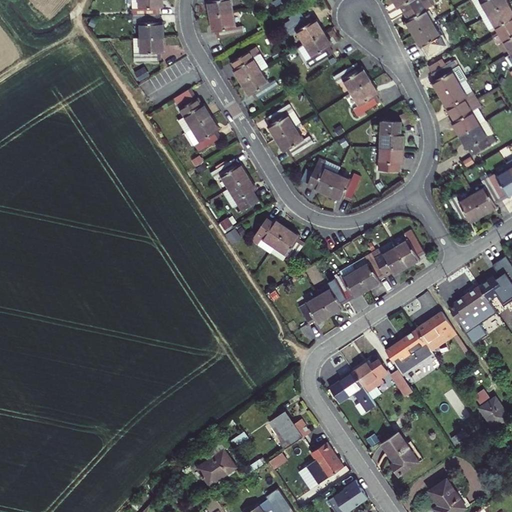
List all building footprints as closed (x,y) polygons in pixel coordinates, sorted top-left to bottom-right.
[(132,0),(133,16),(160,15),(159,7),(163,7),(162,0),(132,0)] [(208,0),(211,16),(234,12),(232,0),(211,0),(208,0)] [(401,7),(405,13),(428,0),(427,0),(393,0),(398,9),(401,7)] [(428,0),(405,13),(408,19),(405,20),(413,34),(434,23),(426,9),(431,6),(428,0)] [(471,0),(483,19),(509,4),(506,0),(471,0)] [(499,35),(511,28),(511,9),(509,4),(483,19),(490,31),(495,28),(499,35)] [(296,31),(304,45),(325,32),(316,19),(313,21),(310,14),(304,18),(300,11),(289,17),(291,20),(293,24),(286,28),(291,34),(296,31)] [(234,12),(211,16),(214,31),(217,31),(218,38),(243,33),(242,26),(237,27),(234,12)] [(160,22),(160,15),(133,16),(133,23),(140,23),(140,38),(164,38),(164,22),(160,22)] [(434,23),(413,34),(421,47),(423,46),(427,52),(445,42),(434,23)] [(510,55),(511,53),(511,28),(499,35),(494,39),(497,44),(503,42),(510,55)] [(332,45),(325,32),(304,45),(298,48),(310,67),(333,53),(330,47),(332,45)] [(140,38),(134,39),(135,61),(161,60),(161,53),(164,52),(164,38),(140,38)] [(233,70),(241,83),(262,70),(268,67),(260,53),(258,54),(255,48),(232,62),(236,68),(233,70)] [(427,64),(433,73),(447,65),(442,55),(427,64)] [(440,95),(460,84),(466,80),(455,61),(447,65),(433,73),(432,74),(435,80),(433,82),(440,95)] [(342,81),(350,94),(371,81),(362,68),(360,70),(356,64),(333,77),(337,84),(342,81)] [(262,70),(241,83),(249,96),(252,94),(256,101),(278,87),(274,80),(269,84),(262,70)] [(451,115),(475,101),(478,100),(466,80),(460,84),(440,95),(451,115)] [(371,81),(350,94),(358,107),(353,109),(357,116),(379,102),(376,96),(378,94),(371,81)] [(202,106),(191,89),(174,99),(185,117),(179,122),(186,133),(187,133),(212,117),(204,104),(202,106)] [(452,122),(460,136),(480,124),(486,121),(475,101),(451,115),(455,121),(452,122)] [(296,127),(301,124),(289,105),(267,118),(270,124),(267,126),(276,139),(296,127)] [(404,121),(407,125),(414,122),(409,111),(402,115),(404,121)] [(220,130),(212,117),(187,133),(199,151),(221,138),(218,132),(220,130)] [(381,125),(375,125),(375,131),(380,131),(379,147),(403,148),(404,132),(402,132),(402,121),(385,120),(381,122),(381,125)] [(486,121),(480,124),(488,137),(493,135),(494,134),(486,121)] [(480,124),(460,136),(467,149),(470,148),(473,154),(496,141),(493,135),(488,137),(480,124)] [(296,127),(276,139),(283,152),(286,151),(290,157),(313,143),(309,137),(304,140),(296,127)] [(403,148),(379,147),(379,170),(399,171),(400,164),(403,164),(403,148)] [(327,162),(319,158),(314,171),(309,183),(315,186),(314,188),(329,195),(338,173),(325,167),(327,162)] [(234,159),(212,173),(215,178),(220,176),(229,189),(248,177),(240,163),(237,165),(234,159)] [(325,167),(338,173),(341,166),(327,160),(327,162),(325,167)] [(309,183),(314,171),(307,168),(302,180),(309,183)] [(502,200),(511,194),(511,173),(509,169),(496,176),(495,174),(489,178),(502,200)] [(351,179),(338,173),(329,195),(342,201),(343,198),(350,201),(360,176),(353,173),(351,179)] [(256,190),(248,177),(229,189),(224,192),(234,207),(235,206),(240,213),(259,201),(254,192),(256,190)] [(496,204),(502,200),(489,178),(483,181),(485,186),(472,194),(484,215),(497,207),(496,204)] [(470,223),(484,215),(472,194),(459,202),(455,197),(449,201),(463,223),(468,220),(470,223)] [(271,252),(288,228),(275,219),(273,222),(267,218),(252,240),(271,252)] [(300,236),(288,228),(271,252),(283,261),(288,255),(294,259),(305,243),(298,239),(300,236)] [(408,239),(395,247),(407,267),(420,259),(419,257),(424,253),(411,230),(405,233),(408,239)] [(407,267),(395,247),(382,254),(378,249),(372,252),(386,276),(392,272),(394,275),(407,267)] [(386,276),(372,252),(352,264),(356,269),(368,290),(381,282),(380,279),(386,276)] [(511,265),(506,256),(492,266),(500,277),(505,285),(506,286),(511,282),(511,265)] [(341,275),(343,277),(356,269),(352,264),(339,271),(341,275)] [(368,290),(356,269),(343,277),(341,275),(335,279),(348,301),(368,290)] [(505,285),(500,277),(496,280),(494,277),(479,287),(489,301),(504,291),(501,287),(505,285)] [(348,301),(335,279),(329,282),(332,287),(319,295),(330,315),(343,308),(342,305),(348,301)] [(497,314),(489,301),(479,287),(454,304),(455,306),(449,310),(474,345),(488,336),(481,325),(497,314)] [(317,323),(330,315),(319,295),(299,307),(309,324),(315,320),(317,323)] [(427,344),(431,351),(453,336),(457,334),(442,312),(417,329),(427,344)] [(427,344),(417,329),(401,340),(403,344),(387,354),(395,366),(398,370),(400,372),(402,376),(434,354),(431,351),(427,344)] [(469,352),(457,334),(453,336),(465,355),(469,352)] [(401,340),(385,351),(387,354),(403,344),(401,340)] [(369,362),(353,372),(368,393),(383,383),(381,379),(388,374),(378,360),(371,365),(369,362)] [(400,372),(398,370),(392,374),(406,396),(413,392),(402,376),(400,372)] [(366,412),(376,406),(368,393),(353,372),(330,388),(341,403),(353,394),(366,412)] [(484,389),(474,396),(482,407),(492,400),(484,389)] [(482,407),(480,408),(494,428),(510,418),(496,397),(492,400),(482,407)] [(302,438),(311,432),(302,419),(294,425),(285,412),(270,423),(282,440),(280,443),(285,450),(302,438)] [(244,432),(229,443),(231,446),(233,449),(248,438),(244,432)] [(399,432),(382,444),(394,462),(391,465),(398,476),(419,462),(407,444),(399,432)] [(285,450),(289,455),(306,443),(302,438),(285,450)] [(229,443),(226,439),(210,450),(214,457),(198,468),(209,484),(219,477),(220,479),(237,467),(225,450),(231,446),(229,443)] [(410,442),(407,444),(419,462),(422,460),(410,442)] [(344,467),(337,456),(335,458),(330,450),(330,449),(326,443),(312,453),(316,459),(307,465),(313,473),(318,475),(323,471),(327,478),(344,467)] [(287,459),(282,452),(269,461),(274,468),(287,459)] [(344,488),(344,490),(328,501),(335,511),(348,511),(368,498),(356,480),(344,488)] [(447,480),(430,492),(442,510),(439,511),(460,511),(466,508),(447,480)] [(276,511),(268,500),(249,511),(276,511)]
